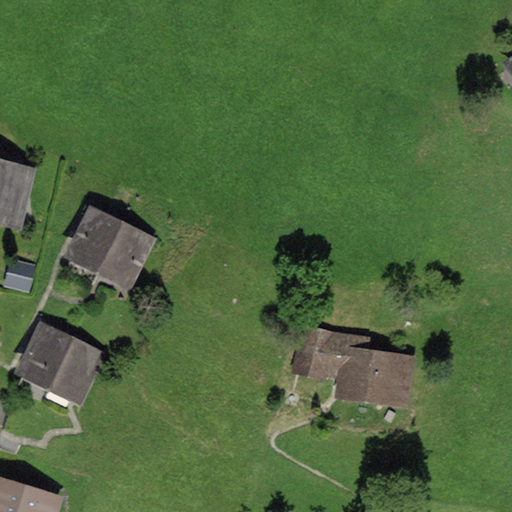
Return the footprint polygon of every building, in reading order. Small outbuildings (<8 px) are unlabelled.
[(0,163),(0,210),(14,214),(26,164),(3,158),(1,164),(0,163)] [(94,210),(76,248),(128,274),(147,236),(94,210)] [(16,258),(11,278),(26,281),(31,262),(16,258)] [(347,356),(342,384),(402,393),(408,357),(367,350),(369,335),(331,329),(308,323),(298,363),(321,369),(325,353),(347,356)] [(44,326),(26,364),(79,389),(97,351),(44,326)] [(0,480),(0,511),(47,511),(52,497),(0,480)]
